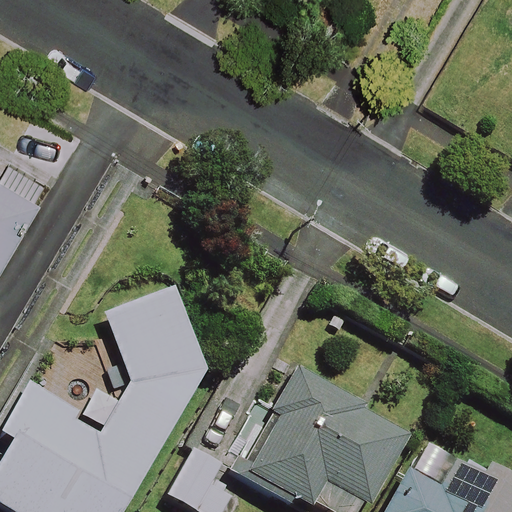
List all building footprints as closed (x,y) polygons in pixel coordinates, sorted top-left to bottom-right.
[(41,207),(0,185),(0,269),(6,273),(41,207)] [(119,511),(198,379),(171,294),(98,317),(121,390),(91,441),(70,428),(76,418),(22,386),(0,423),(0,450),(1,451),(0,452),(0,511),(119,511)] [(362,511),(403,440),(294,377),(276,408),(266,402),(224,476),(286,511),(290,503),(305,511),(362,511)] [(218,470),(190,453),(159,503),(173,511),(222,511),(228,503),(206,489),(218,470)] [(511,511),(511,494),(454,462),(425,511),(511,511)]
